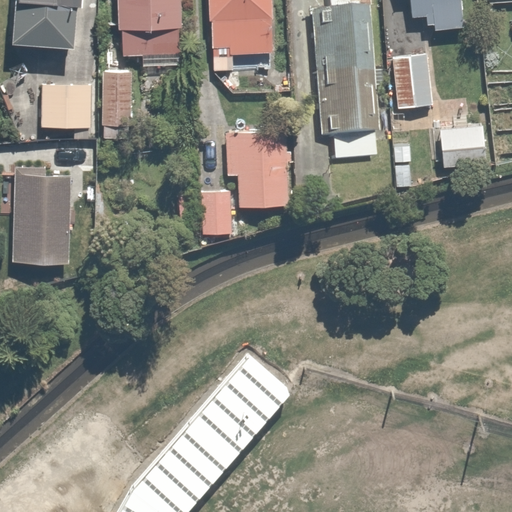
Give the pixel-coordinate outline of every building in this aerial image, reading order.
[(8,0),(6,37),(68,43),(72,2),(79,2),(79,0),(8,0)] [(176,0),(114,0),(117,50),(169,45),(167,21),(179,20),(176,0)] [(271,63),(265,0),(201,0),(208,68),(271,63)] [(358,0),(318,0),(300,2),(312,133),(323,132),(326,159),(371,155),(358,0)] [(456,0),(406,0),(408,12),(421,10),(422,23),(458,19),(456,0)] [(384,51),(392,105),(438,98),(430,44),(384,51)] [(125,59),(96,60),(98,121),(127,120),(125,59)] [(89,74),(38,73),(37,124),(88,124),(89,74)] [(477,117),(433,124),(440,168),(484,161),(477,117)] [(280,123),(221,123),(222,170),(233,170),(233,201),(281,201),(280,123)] [(68,167),(8,165),(4,253),(64,256),(68,167)] [(192,191),(173,191),(173,212),(195,212),(195,229),(230,229),(230,182),(192,182),(192,191)]
